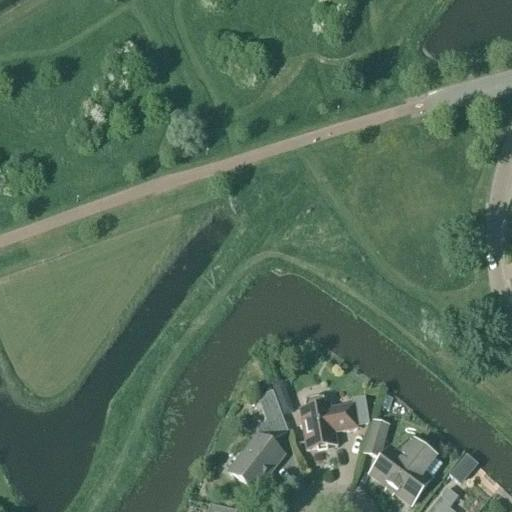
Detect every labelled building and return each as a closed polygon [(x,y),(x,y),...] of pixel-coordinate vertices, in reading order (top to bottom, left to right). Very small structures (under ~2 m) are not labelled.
[(273,442),(287,437),(272,395),(256,401),(266,428),(257,439),(228,477),(254,497),(283,459),(268,448),(273,442)] [(324,410),(324,405),(321,402),(317,401),(309,402),(305,404),(304,409),(304,413),(298,414),(306,454),(335,449),(333,436),(341,434),(341,435),(357,432),(356,431),(369,429),(364,401),(350,403),(351,409),(329,413),(328,409),(324,410)] [(379,462),(388,428),(372,423),(363,458),(379,462)] [(433,463),(413,448),(408,444),(392,457),(389,454),(371,478),(411,508),(429,484),(421,478),(433,463)] [(459,490),(467,479),(457,471),(449,481),(459,490)] [(446,493),(430,511),(448,511),(457,501),(446,493)] [(224,511),(187,503),(187,504),(209,509),(208,511),(224,511)]
